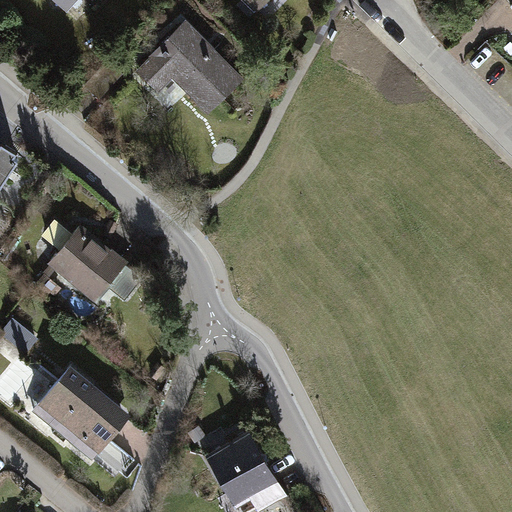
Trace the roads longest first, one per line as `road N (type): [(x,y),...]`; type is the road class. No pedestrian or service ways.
road 1 (residential): [(0,93),(170,235),(188,255),(217,329)]
road 2 (residential): [(217,329),(254,352),(338,511)]
road 3 (residential): [(511,139),(368,0)]
road 4 (residential): [(217,329),(192,361),(140,511)]
